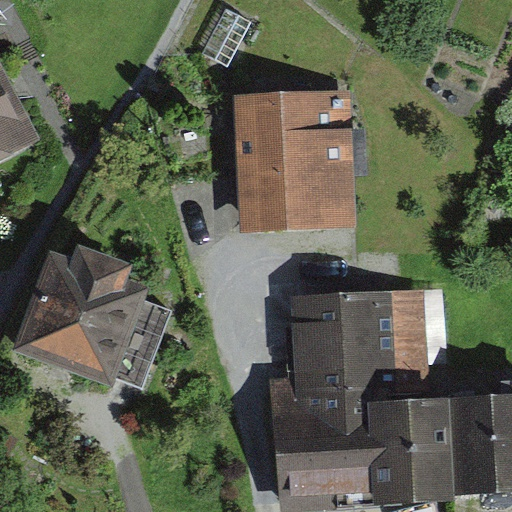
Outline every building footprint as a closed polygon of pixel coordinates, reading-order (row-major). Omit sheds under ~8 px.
[(262,21),(236,8),(212,55),(238,68),(262,21)] [(0,163),(43,141),(17,92),(0,60),(0,163)] [(355,100),(236,104),(241,238),(360,233),(355,100)] [(42,263),(9,356),(109,391),(112,383),(145,394),(175,309),(115,288),(121,273),(66,254),(60,269),(42,263)] [(301,304),(306,381),(299,382),(301,407),(310,416),(377,412),(376,394),(390,393),(437,390),(430,295),(301,304)] [(283,383),(291,511),(451,501),(444,407),(392,411),(390,393),(376,394),(377,412),(310,416),(301,407),(299,382),(283,383)] [(503,403),(444,407),(451,501),(511,496),(511,389),(502,390),(503,403)]
